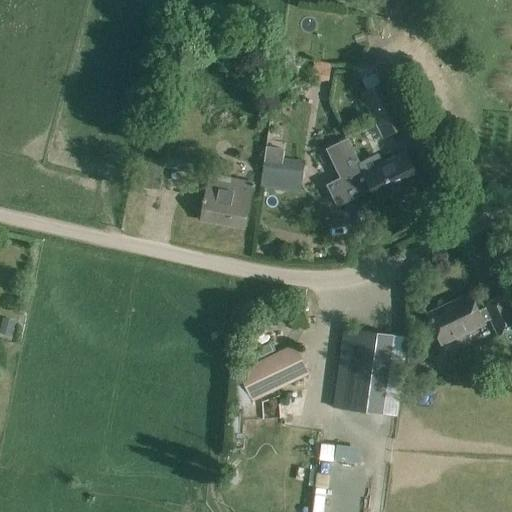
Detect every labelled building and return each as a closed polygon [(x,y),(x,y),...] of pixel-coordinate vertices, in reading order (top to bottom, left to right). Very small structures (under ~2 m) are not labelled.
[(330,63),(313,60),(311,73),(328,75),(330,63)] [(387,78),(396,74),(390,62),(374,69),(380,81),(387,78)] [(409,124),(387,78),(380,81),(359,91),(381,137),(409,124)] [(285,148),(310,150),(313,101),(288,100),(285,148)] [(384,164),(377,151),(360,160),(348,135),(324,147),(341,181),(362,170),(364,174),(378,202),(420,181),(406,153),(384,164)] [(158,189),(164,158),(141,155),(136,185),(158,189)] [(263,156),(259,187),(299,193),(303,162),(263,156)] [(255,183),(231,179),(229,184),(209,180),(201,220),(244,228),(255,183)] [(497,336),(511,329),(511,308),(505,295),(483,305),(485,309),(479,311),(472,297),(448,309),(447,306),(429,314),(442,344),(485,324),(484,323),(490,320),(497,336)] [(297,321),(289,302),(272,310),(280,329),(297,321)] [(0,330),(0,333),(11,337),(15,322),(3,318),(0,330)] [(383,415),(394,335),(345,329),(334,408),(383,415)] [(293,342),(236,370),(251,402),(308,374),(293,342)] [(341,444),(339,460),(364,462),(365,446),(341,444)]
